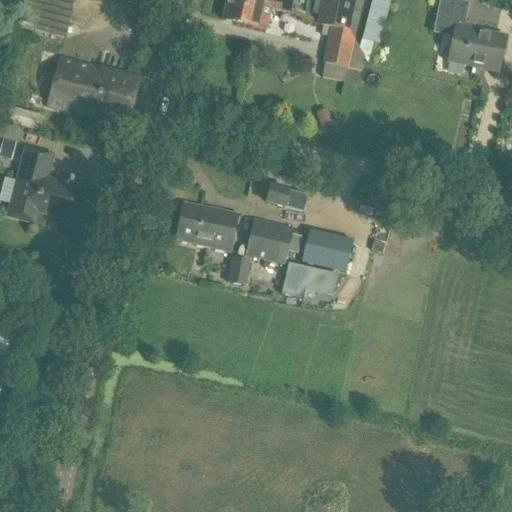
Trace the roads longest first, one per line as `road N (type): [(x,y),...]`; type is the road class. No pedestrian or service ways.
road 1 (tertiary): [(57,511),(108,287),(158,116)]
road 2 (unclassified): [(511,194),(158,116)]
